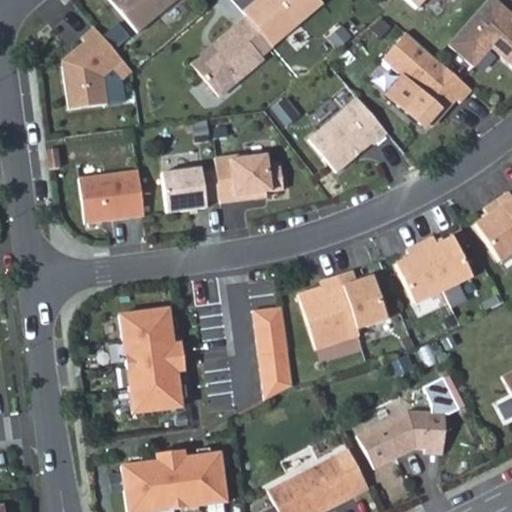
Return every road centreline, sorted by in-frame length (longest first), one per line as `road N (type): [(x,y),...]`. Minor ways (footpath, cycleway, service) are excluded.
road 1 (residential): [(35,277),(256,252),(430,185),(511,130)]
road 2 (residential): [(35,277),(2,12)]
road 3 (residential): [(64,511),(35,277)]
